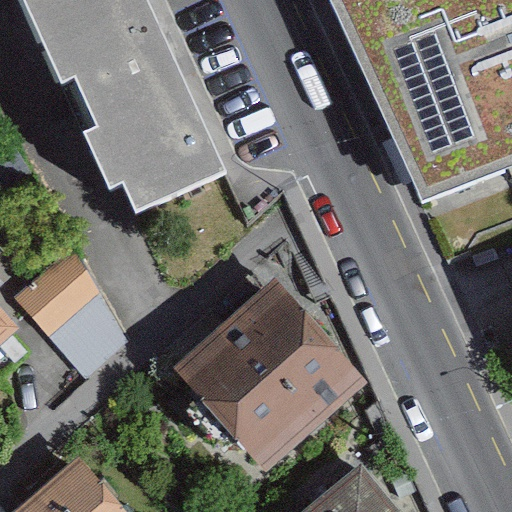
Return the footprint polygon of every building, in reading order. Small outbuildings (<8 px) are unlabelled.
[(229,189),(141,0),(29,0),(28,1),(72,96),(85,90),(109,140),(95,147),(121,203),(133,197),(147,227),(229,189)] [(511,0),(357,0),(445,206),(511,178),(511,0)] [(134,344),(99,273),(48,320),(93,381),(134,344)] [(360,371),(276,275),(183,357),(266,452),(360,371)] [(0,350),(18,334),(0,313),(0,350)] [(124,511),(78,456),(17,506),(22,511),(124,511)] [(396,511),(368,478),(325,511),(396,511)]
